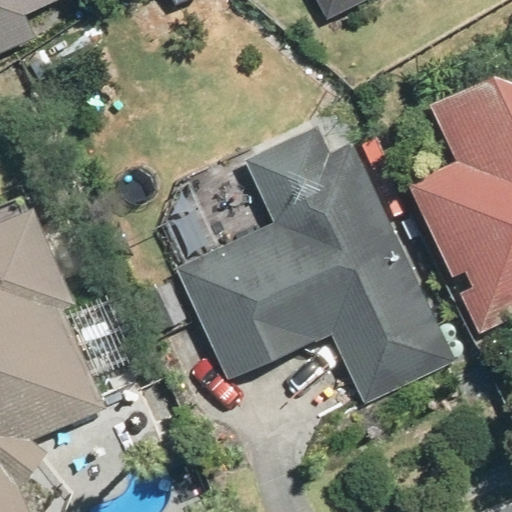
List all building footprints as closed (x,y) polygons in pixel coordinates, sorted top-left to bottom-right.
[(30,9),(52,0),(0,0),(0,51),(41,34),(30,9)] [(325,0),(333,14),(361,0),(325,0)] [(483,282),(470,288),(488,330),(511,318),(511,62),(440,95),(467,155),(420,176),(462,271),(475,266),(483,282)] [(417,262),(357,135),(336,145),(323,118),(251,152),(281,218),(183,262),(235,374),(338,330),(371,400),(460,359),(425,280),(431,275),(424,259),(417,262)] [(0,511),(41,511),(30,484),(57,447),(42,434),(117,401),(74,301),(86,295),(45,197),(0,215),(0,511)]
